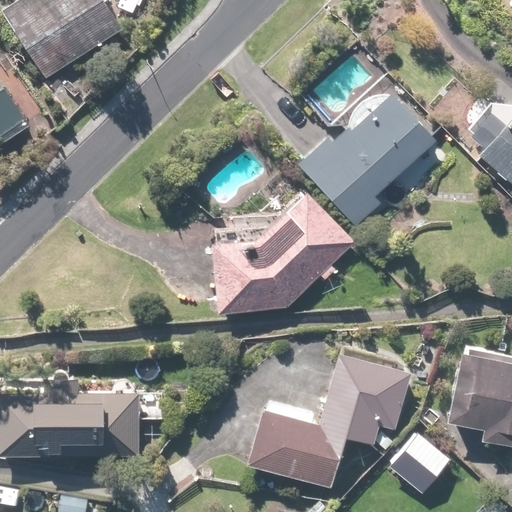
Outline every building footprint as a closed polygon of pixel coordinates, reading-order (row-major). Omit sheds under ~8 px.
[(17,0),(3,10),(46,75),(124,24),(107,0),(17,0)] [(0,133),(26,116),(0,77),(0,133)] [(439,135),(394,86),(353,124),(348,119),(301,161),(358,222),(382,200),(375,193),(439,135)] [(495,104),(472,129),(487,142),(482,148),(511,174),(511,115),(510,118),(495,104)] [(289,301),(354,239),(306,189),(270,223),(218,227),(224,306),(289,301)] [(511,354),(463,344),(448,415),(485,422),(483,435),(511,440),(511,354)] [(266,401),(249,458),(330,482),(345,431),(374,440),(380,421),(396,425),(412,369),(343,348),(322,417),(266,401)] [(142,389),(0,387),(0,389),(0,449),(141,451),(142,389)] [(449,457),(417,430),(377,475),(390,486),(404,470),(423,487),(449,457)]
